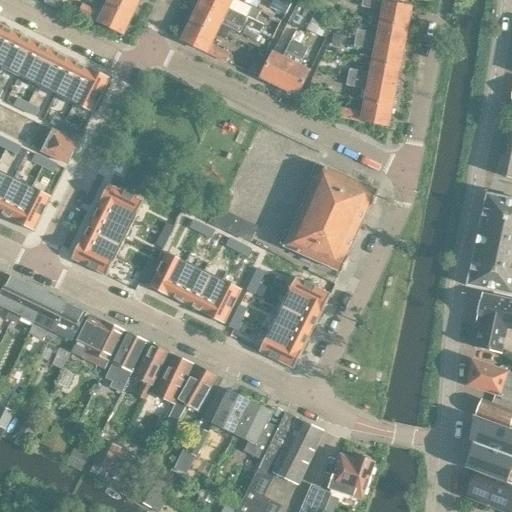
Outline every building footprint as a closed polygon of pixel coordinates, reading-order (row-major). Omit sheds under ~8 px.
[(107,0),(106,4),(132,16),(139,0),(107,0)] [(200,0),(198,3),(259,32),(262,25),(229,8),(232,0),(200,0)] [(288,3),(281,0),(272,0),(269,7),(283,14),(288,3)] [(382,10),(380,22),(408,27),(412,7),(384,1),(376,0),(363,0),(362,6),(382,10)] [(292,9),(312,19),(317,22),(322,14),(296,1),(292,9)] [(198,3),(190,21),(216,34),(221,24),(240,32),(255,40),(259,32),(198,3)] [(132,16),(106,4),(101,13),(83,4),(79,12),(123,34),(132,16)] [(317,22),(312,19),(307,28),(324,37),(328,29),(317,23),(317,22)] [(216,34),(190,21),(181,40),(226,62),(230,53),(211,44),(216,34)] [(0,22),(0,63),(16,30),(0,22)] [(358,29),(356,38),(404,47),(408,27),(380,22),(378,33),(358,29)] [(16,30),(0,63),(0,65),(18,74),(35,39),(16,30)] [(295,31),(291,39),(301,43),(305,35),(295,31)] [(333,33),(331,43),(339,45),(341,35),(333,33)] [(374,50),(372,61),(400,67),(404,47),(356,38),(354,46),(374,50)] [(35,39),(18,74),(36,83),(53,48),(35,39)] [(260,78),(279,87),(301,43),(291,39),(283,57),(273,52),(260,78)] [(301,43),(279,87),(297,96),(310,70),(300,65),(308,47),(301,43)] [(53,48),(36,83),(54,92),(71,57),(53,48)] [(71,57),(54,92),(73,101),(90,66),(71,57)] [(247,71),(254,75),(259,64),(252,60),(247,71)] [(350,69),(348,77),(397,86),(400,67),(372,61),(370,73),(350,69)] [(90,66),(73,101),(92,111),(109,75),(90,66)] [(367,89),(364,101),(393,106),(397,86),(348,77),(347,85),(367,89)] [(15,98),(12,105),(23,111),(26,103),(15,98)] [(393,106),(364,101),(362,112),(342,108),(341,117),(389,126),(393,106)] [(26,103),(23,111),(33,116),(37,109),(26,103)] [(52,116),(48,123),(59,129),(63,121),(52,116)] [(63,121),(59,129),(70,134),(74,127),(63,121)] [(53,129),(42,151),(67,164),(78,142),(53,129)] [(0,143),(6,146),(10,139),(0,134),(0,143)] [(32,146),(32,147),(41,151),(41,150),(45,143),(36,138),(32,146)] [(10,139),(6,146),(17,151),(21,144),(10,139)] [(36,151),(32,159),(43,164),(46,157),(36,151)] [(46,157),(43,164),(54,169),(57,162),(46,157)] [(279,244),(342,272),(343,269),(344,270),(345,269),(341,268),(345,260),(348,261),(349,260),(347,259),(348,257),(346,256),(369,205),(371,205),(372,203),(374,204),(374,202),(371,201),(375,194),(377,195),(378,194),(377,193),(378,191),(315,163),(309,177),(314,179),(291,231),(286,229),(279,244)] [(0,171),(0,205),(13,178),(10,176),(0,171)] [(13,178),(0,205),(0,214),(15,222),(32,187),(18,180),(15,178),(13,178)] [(102,196),(98,204),(133,222),(143,203),(108,185),(102,196)] [(32,187),(15,222),(16,222),(33,231),(51,196),(32,187)] [(511,199),(487,194),(467,285),(511,295),(511,199)] [(92,217),(89,223),(124,240),(133,222),(98,204),(92,217)] [(210,221),(249,241),(256,226),(217,207),(210,221)] [(193,222),(190,229),(201,235),(204,227),(193,222)] [(81,238),(80,241),(115,258),(124,240),(89,223),(81,238)] [(166,224),(160,235),(164,237),(168,239),(173,228),(166,224)] [(204,227),(201,235),(211,240),(215,233),(204,227)] [(160,235),(155,246),(162,250),(168,239),(164,237),(160,235)] [(230,240),(226,247),(237,253),(241,245),(230,240)] [(80,241),(70,260),(97,273),(106,278),(115,258),(80,241)] [(241,245),(237,253),(248,258),(252,250),(241,245)] [(166,252),(149,287),(166,296),(168,297),(186,262),(166,252)] [(148,261),(142,272),(150,275),(155,265),(148,261)] [(186,262),(168,297),(187,305),(199,279),(204,270),(186,262)] [(258,265),(253,276),(260,280),(266,269),(258,265)] [(199,279),(187,305),(205,315),(222,279),(204,270),(199,279)] [(142,272),(137,283),(144,286),(150,275),(142,272)] [(297,274),(288,293),(323,310),(326,305),(332,291),(297,274)] [(6,318),(11,320),(29,284),(10,275),(0,295),(0,305),(10,310),(6,318)] [(253,276),(248,287),(255,290),(260,280),(253,276)] [(222,279),(205,315),(208,316),(224,324),(242,289),(222,279)] [(20,316),(34,322),(48,293),(29,284),(11,320),(17,323),(20,316)] [(44,336),(49,338),(67,303),(48,293),(34,322),(28,333),(43,340),(44,336)] [(288,293),(279,311),(314,329),(315,326),(323,310),(288,293)] [(476,348),(501,353),(507,328),(511,329),(511,300),(482,294),(476,321),(481,322),(476,348)] [(240,302),(235,313),(242,316),(248,305),(240,302)] [(67,303),(49,338),(55,341),(58,334),(72,341),(86,312),(67,303)] [(279,311),(270,330),(305,347),(314,329),(279,311)] [(235,313),(230,324),(237,327),(242,316),(235,313)] [(72,352),(82,358),(83,357),(104,368),(103,369),(104,370),(124,330),(106,322),(104,325),(88,317),(72,352)] [(270,330),(261,349),(296,366),(305,348),(305,347),(270,330)] [(111,388),(121,393),(146,341),(129,333),(114,363),(121,367),(111,388)] [(134,377),(143,382),(137,396),(145,400),(151,386),(152,386),(152,385),(168,352),(168,353),(169,352),(151,343),(151,344),(135,377),(135,376),(134,377)] [(154,395),(174,404),(193,364),(173,354),(154,395)] [(511,373),(472,360),(469,379),(470,379),(468,385),(511,399),(511,373)] [(166,421),(175,425),(186,406),(197,411),(217,376),(197,365),(177,400),(176,400),(166,421)] [(212,423),(234,434),(251,400),(228,389),(212,423)] [(243,451),(262,460),(264,457),(278,427),(268,422),(273,411),(251,400),(234,434),(248,441),(243,451)] [(483,400),(475,416),(511,428),(511,413),(509,410),(483,400)] [(0,426),(5,429),(14,412),(0,404),(0,426)] [(278,427),(264,457),(269,459),(267,463),(276,467),(273,472),(298,484),(324,431),(297,418),(285,412),(278,427)] [(472,446),(466,467),(507,482),(511,467),(511,429),(473,415),(469,445),(472,446)] [(18,434),(29,439),(34,427),(24,422),(18,434)] [(39,442),(62,452),(71,432),(54,424),(51,431),(45,428),(39,442)] [(186,451),(197,456),(208,432),(198,427),(186,451)] [(108,472),(121,447),(105,440),(90,471),(105,478),(108,472)] [(133,453),(121,447),(108,472),(121,478),(133,453)] [(66,463),(81,471),(89,455),(74,448),(66,463)] [(329,487),(361,499),(374,462),(371,461),(369,457),(364,456),(360,458),(357,456),(356,460),(341,455),(329,487)] [(236,511),(276,511),(280,506),(263,496),(273,472),(276,467),(267,463),(269,459),(264,457),(262,460),(247,490),(236,511)] [(136,499),(150,507),(166,479),(153,471),(136,499)] [(472,475),(469,483),(471,485),(466,498),(502,511),(511,511),(511,485),(476,472),(475,474),(472,475)] [(300,511),(322,511),(331,493),(312,485),(300,511)]
